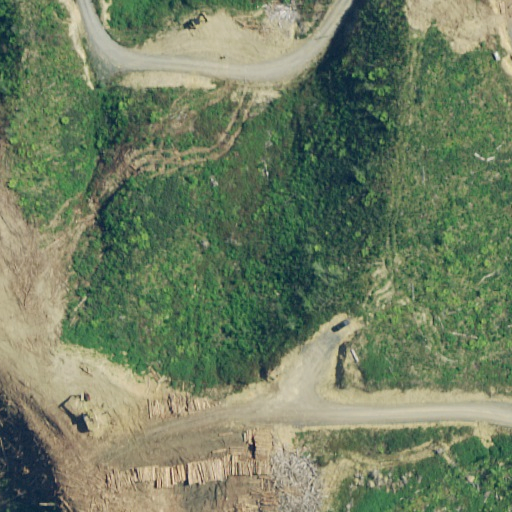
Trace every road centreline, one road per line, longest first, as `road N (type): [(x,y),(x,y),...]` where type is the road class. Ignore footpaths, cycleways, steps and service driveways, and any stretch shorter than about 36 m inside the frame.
road 1 (track): [(61,0),(96,41),(139,51),(257,0)]
road 2 (track): [(434,0),(511,147)]
